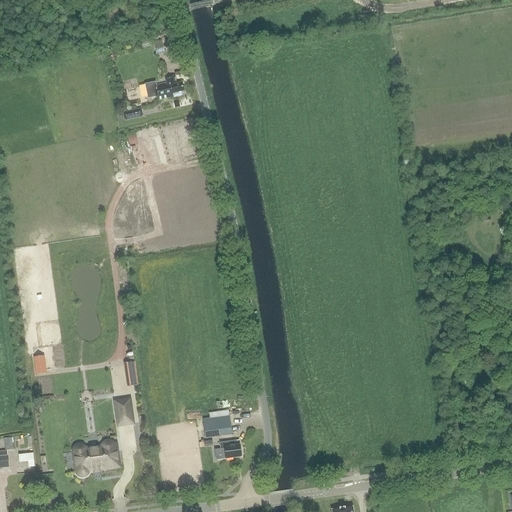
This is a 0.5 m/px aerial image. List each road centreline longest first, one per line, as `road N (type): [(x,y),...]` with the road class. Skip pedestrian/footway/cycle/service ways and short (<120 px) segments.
road 1 (unclassified): [(245,503),(268,438),(265,407),(238,241),(178,0)]
road 2 (tertiary): [(245,503),(511,466)]
